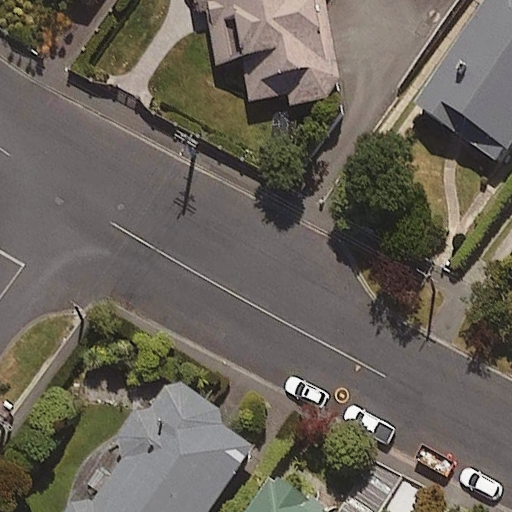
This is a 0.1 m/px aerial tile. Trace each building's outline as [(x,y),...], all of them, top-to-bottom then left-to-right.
[(78,0),(94,11),(102,0),(78,0)] [(200,0),(204,19),(213,17),(224,78),(250,73),(257,112),(296,105),(299,119),(351,109),(333,12),(320,3),(321,0),(200,0)] [(511,2),(426,118),(505,178),(511,168),(511,2)] [(221,511),(264,455),(179,393),(153,429),(139,420),(94,481),(102,487),(83,511),(221,511)] [(313,511),(283,490),(267,511),(313,511)]
